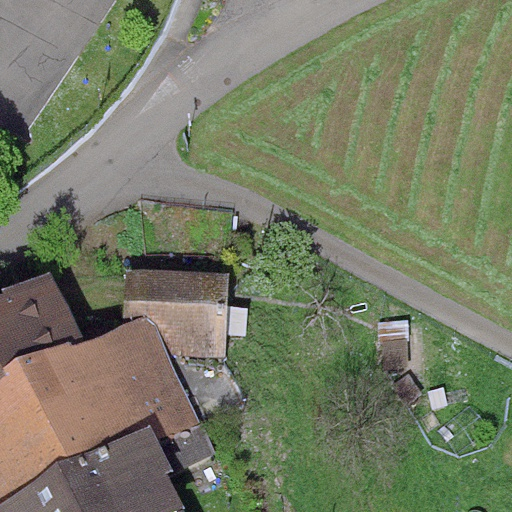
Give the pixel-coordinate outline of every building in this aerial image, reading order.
[(128,270),(126,324),(147,313),(167,352),(225,355),(231,275),(128,270)] [(50,274),(0,301),(0,504),(152,426),(160,439),(201,418),(167,352),(147,313),(126,324),(87,344),(50,274)] [(409,320),(379,321),(380,350),(383,350),(384,368),(408,367),(407,340),(410,340),(409,320)] [(423,392),(409,373),(393,384),(407,404),(423,392)] [(175,470),(160,439),(152,426),(0,504),(0,511),(173,511),(182,508),(185,506),(168,473),(175,470)]
